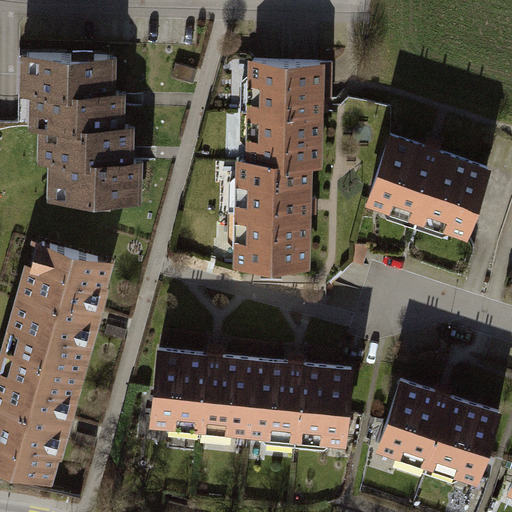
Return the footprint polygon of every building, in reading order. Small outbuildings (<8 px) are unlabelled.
[(322,52),(244,51),(242,152),(232,152),(230,262),(308,263),(310,160),(319,161),(320,95),(333,95),(333,58),(322,58),(322,52)] [(121,56),(22,55),(22,97),(32,97),(32,129),(41,130),(40,163),(51,163),(50,202),(145,203),(146,161),(137,161),(138,126),(129,126),(130,92),(120,92),(121,56)] [(488,155),(386,122),(361,196),(464,230),(488,155)] [(118,261),(42,240),(35,264),(27,262),(0,360),(0,470),(55,486),(63,459),(65,460),(113,287),(111,287),(118,261)] [(351,357),(153,338),(145,418),(343,438),(351,357)] [(499,402),(396,368),(372,442),(475,475),(499,402)] [(511,488),(511,466),(503,484),(511,488)]
